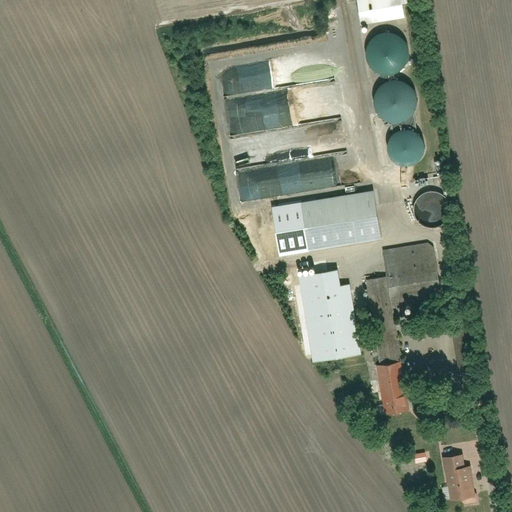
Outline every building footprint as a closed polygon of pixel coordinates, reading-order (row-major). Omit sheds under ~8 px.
[(371,98),(371,104),(373,111),(384,122),(397,123),(408,118),(414,110),(415,99),(412,89),(404,82),(392,79),(382,82),(375,88),(371,98)] [(391,134),(385,146),(388,159),(396,166),(406,168),(419,162),(423,154),(424,144),(418,134),(409,129),(398,130),(391,134)] [(421,194),(414,202),(412,211),(414,219),(420,225),(430,228),(442,225),(447,218),(449,209),(447,201),(442,195),(433,191),(421,194)] [(299,204),(306,252),(380,241),(373,193),(299,204)] [(386,277),(366,280),(379,364),(376,364),(383,413),(409,409),(402,361),(400,361),(392,307),(441,300),(433,242),(381,249),(386,277)] [(348,281),(300,288),(312,361),(359,354),(348,281)] [(452,327),(457,373),(472,372),(467,326),(452,327)] [(356,404),(357,412),(366,411),(366,403),(356,404)] [(441,489),(442,501),(475,496),(471,466),(464,467),(462,454),(441,457),(446,488),(441,489)]
